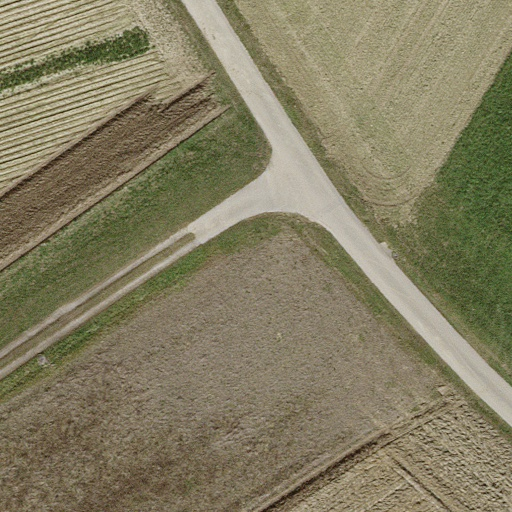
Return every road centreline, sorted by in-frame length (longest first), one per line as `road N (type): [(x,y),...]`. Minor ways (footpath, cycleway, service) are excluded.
road 1 (track): [(511,406),(414,305),(305,169),(201,0)]
road 2 (track): [(0,378),(305,169)]
